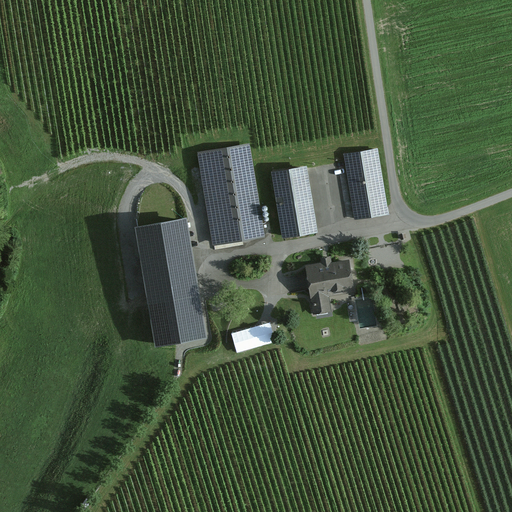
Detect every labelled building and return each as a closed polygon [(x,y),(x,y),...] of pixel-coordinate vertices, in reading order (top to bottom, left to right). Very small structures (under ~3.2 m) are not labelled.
[(212,242),(264,234),(249,141),(197,150),(212,242)] [(377,147),(344,152),(354,217),(388,212),(377,147)] [(307,163),(271,169),(281,235),(318,229),(307,163)] [(196,281),(200,233),(181,232),(177,279),(196,281)] [(347,261),(311,266),(317,310),(328,308),(326,292),(351,288),(347,261)]
